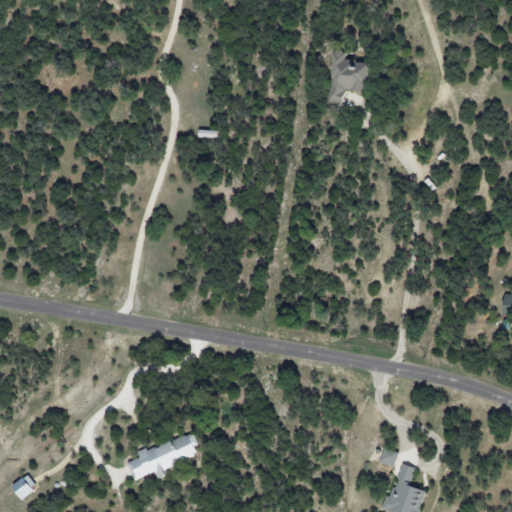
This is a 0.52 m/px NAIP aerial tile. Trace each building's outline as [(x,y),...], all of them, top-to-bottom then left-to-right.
[(343,104),(344,90),(368,91),(370,64),(353,63),(353,57),(331,56),(329,103),(343,104)] [(511,295),(502,295),(502,316),(511,316),(511,295)] [(134,481),(155,473),(158,480),(168,475),(166,470),(197,456),(194,447),(198,445),(193,432),(138,455),(140,458),(127,464),(134,481)] [(379,463),(394,467),(397,453),(383,449),(379,463)] [(418,511),(426,492),(409,487),(416,469),(400,464),(385,510),(390,511),(418,511)] [(11,487),(21,501),(37,488),(27,475),(11,487)]
